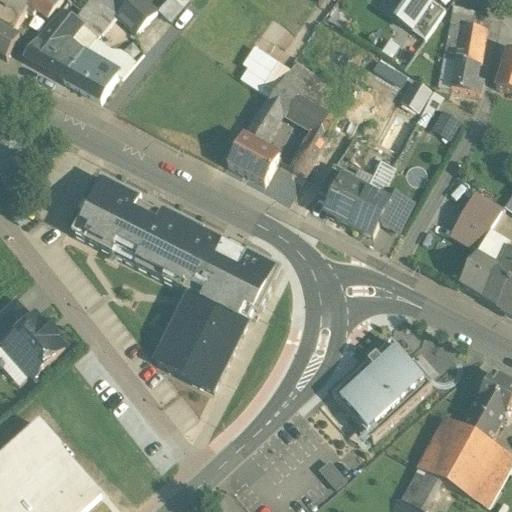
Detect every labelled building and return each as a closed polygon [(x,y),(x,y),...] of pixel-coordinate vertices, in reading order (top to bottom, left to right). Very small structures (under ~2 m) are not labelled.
[(26,9),(8,0),(0,0),(0,28),(11,35),(26,9)] [(22,0),(45,20),(62,0),(22,0)] [(144,0),(129,0),(116,16),(135,34),(157,12),(144,0)] [(176,0),(171,7),(180,14),(191,0),(176,0)] [(394,0),(408,10),(415,0),(394,0)] [(432,5),(425,0),(415,0),(408,10),(398,24),(412,34),(432,5)] [(89,1),(72,23),(80,29),(79,30),(90,38),(108,16),(89,1)] [(482,16),(453,9),(442,63),(457,67),(463,31),(479,34),(482,16)] [(59,13),(20,62),(44,74),(55,60),(79,30),(80,29),(72,23),(59,13)] [(0,58),(5,61),(18,39),(11,35),(0,28),(0,58)] [(479,34),(463,31),(457,67),(479,69),(484,35),(479,34)] [(108,50),(85,76),(89,78),(111,90),(129,67),(108,50)] [(511,54),(509,53),(497,91),(511,95),(511,54)] [(55,60),(44,74),(62,83),(71,68),(55,60)] [(479,69),(457,67),(452,95),(480,100),(486,84),(477,83),(479,69)] [(85,76),(71,68),(62,83),(79,93),(89,78),(85,76)] [(293,69),(279,90),(309,106),(319,113),(321,110),(340,120),(350,102),(293,69)] [(89,78),(79,93),(100,104),(111,90),(89,78)] [(309,106),(279,90),(266,109),(281,118),(297,128),(309,106)] [(319,113),(309,106),(297,128),(311,137),(326,146),(340,120),(321,110),(319,113)] [(266,109),(242,145),(259,154),(281,118),(266,109)] [(439,109),(426,128),(450,143),(462,124),(439,109)] [(326,146),(311,137),(291,174),(305,182),(326,146)] [(259,154),(242,145),(228,171),(264,191),(278,165),(259,154)] [(357,180),(334,168),(317,194),(333,202),(343,182),(353,187),(357,180)] [(6,187),(14,198),(22,192),(14,181),(6,187)] [(283,272),(103,182),(74,239),(189,296),(154,366),(214,396),(254,315),(260,318),(283,272)] [(353,187),(343,182),(333,202),(326,216),(350,228),(367,194),(353,187)] [(411,207),(384,193),(380,201),(390,206),(380,226),(396,234),(411,207)] [(367,194),(350,228),(373,239),(380,226),(390,206),(380,201),(367,194)] [(476,201),(454,239),(479,255),(486,242),(502,217),(476,201)] [(507,254),(486,242),(480,254),(476,259),(501,274),(503,270),(508,254),(509,253),(508,252),(507,254)] [(501,274),(476,259),(459,288),(497,311),(511,285),(511,256),(508,254),(503,270),(501,274)] [(511,285),(497,311),(511,319),(511,285)] [(14,302),(0,314),(0,337),(6,344),(32,321),(14,302)] [(45,329),(35,318),(32,321),(6,344),(3,347),(32,380),(65,351),(55,340),(57,339),(47,327),(45,329)] [(392,344),(333,398),(373,443),(432,389),(392,344)] [(511,387),(493,377),(463,432),(491,448),(511,409),(511,387)] [(463,432),(448,424),(420,475),(474,505),(488,480),(489,481),(504,455),(491,448),(463,432)] [(37,428),(0,460),(0,511),(88,511),(102,501),(37,428)] [(337,492),(348,484),(331,463),(320,471),(337,492)]
